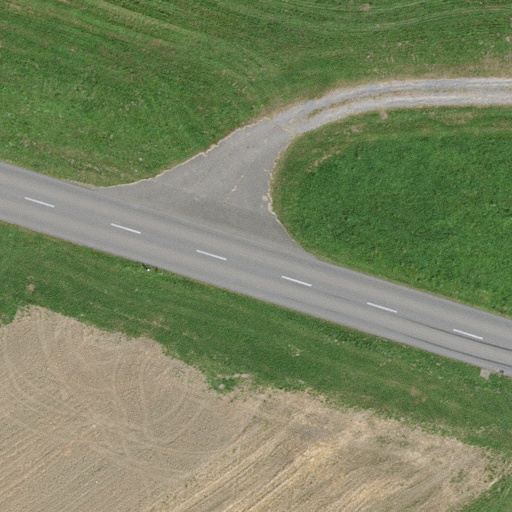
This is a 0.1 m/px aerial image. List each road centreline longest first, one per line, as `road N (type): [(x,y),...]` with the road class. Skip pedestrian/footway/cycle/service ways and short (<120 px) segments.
road 1 (tertiary): [(511,347),(0,190)]
road 2 (track): [(511,90),(406,94),(301,117),(240,164),(179,245)]
